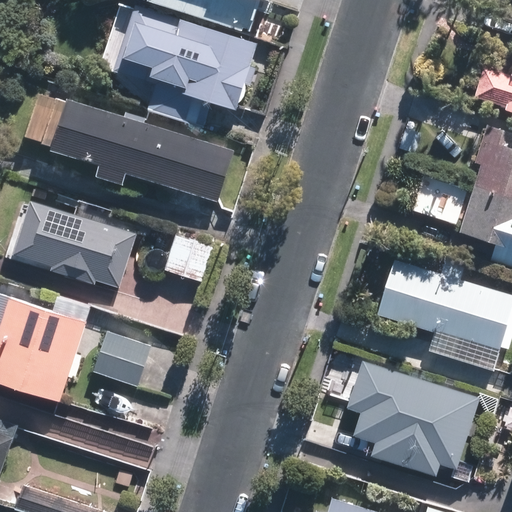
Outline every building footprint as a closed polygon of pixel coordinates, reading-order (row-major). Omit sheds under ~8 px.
[(269,0),(141,0),(140,3),(248,34),(257,3),(268,6),(269,0)] [(234,115),(256,47),(133,7),(111,74),(153,87),(145,111),(201,129),(208,106),(234,115)] [(478,100),(510,110),(508,115),(511,116),(511,75),(487,68),(478,100)] [(228,153),(68,105),(67,110),(53,106),(41,147),(54,151),(53,157),(98,171),(95,182),(119,189),(123,178),(212,204),(228,153)] [(511,131),(487,124),(475,163),(483,165),(476,185),(511,196),(511,131)] [(470,186),(427,172),(414,211),(458,225),(470,186)] [(511,201),(475,189),(460,236),(495,246),(490,262),(511,269),(511,201)] [(112,289),(129,235),(28,204),(11,259),(45,269),(43,273),(87,286),(88,281),(112,289)] [(213,247),(176,235),(164,272),(202,283),(213,247)] [(500,358),(511,316),(511,302),(460,287),(465,268),(446,262),(441,280),(395,266),(377,321),(500,358)] [(0,292),(0,384),(59,404),(87,322),(0,292)] [(107,334),(94,374),(138,389),(152,348),(107,334)] [(461,472),(483,399),(367,363),(352,411),(365,415),(357,439),(379,446),(375,459),(440,479),(444,467),(461,472)] [(0,472),(21,416),(0,408),(0,472)] [(96,511),(100,504),(25,479),(18,501),(51,511),(96,511)]
